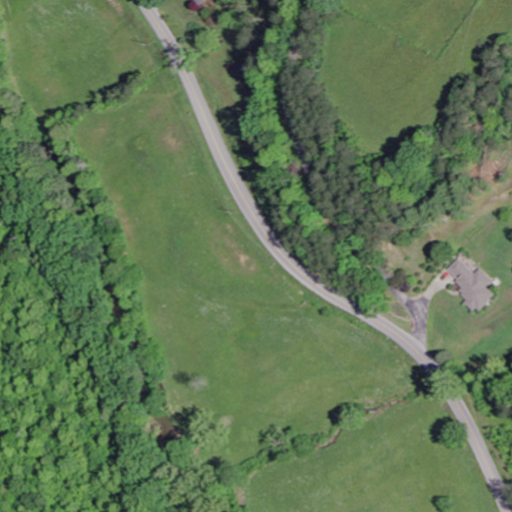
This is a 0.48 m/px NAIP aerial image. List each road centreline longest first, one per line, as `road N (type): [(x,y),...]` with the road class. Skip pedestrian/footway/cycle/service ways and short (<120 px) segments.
road 1 (secondary): [(509,511),(464,413),(431,365),(300,270),(260,224),(140,0)]
road 2 (residential): [(425,359),(413,308),(327,209),(295,116),(295,70),(327,0)]
